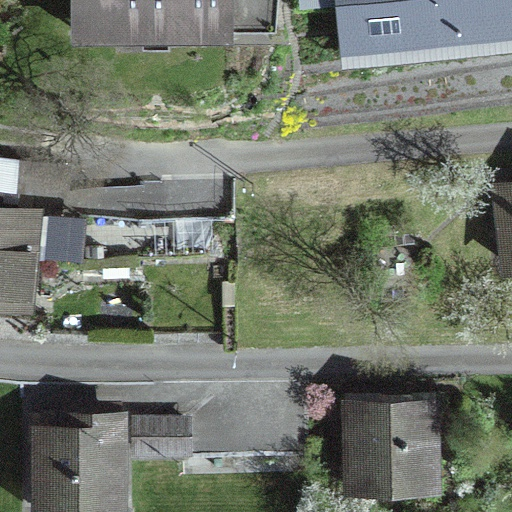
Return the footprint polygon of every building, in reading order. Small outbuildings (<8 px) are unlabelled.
[(183,25),(183,40),(225,39),(224,0),(74,0),(75,36),(114,36),(114,26),(183,25)] [(511,0),(335,0),(341,47),(456,35),(454,20),(511,13),(511,0)] [(511,183),(495,185),(504,263),(511,261),(511,183)] [(31,212),(0,209),(0,295),(22,298),(31,212)] [(433,480),(433,407),(345,407),(345,480),(433,480)] [(67,413),(67,434),(43,434),(43,506),(112,507),(112,413),(67,413)] [(132,418),(132,448),(185,448),(185,418),(132,418)]
